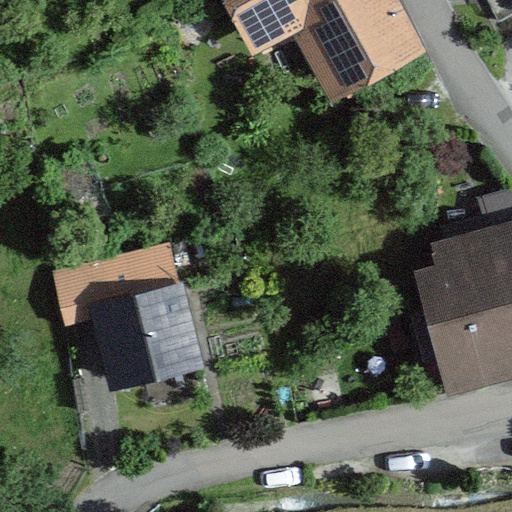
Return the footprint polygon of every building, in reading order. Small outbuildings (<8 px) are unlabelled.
[(347,92),(379,84),(419,65),(382,0),(234,0),(251,29),(298,2),(347,92)] [(511,0),(488,0),(500,20),(511,12),(511,0)] [(417,312),(436,381),(511,359),(511,198),(486,206),(494,235),(448,247),(453,267),(439,270),(436,290),(440,306),(417,312)] [(108,264),(115,293),(174,279),(167,249),(108,264)] [(98,308),(115,376),(193,357),(176,289),(98,308)]
